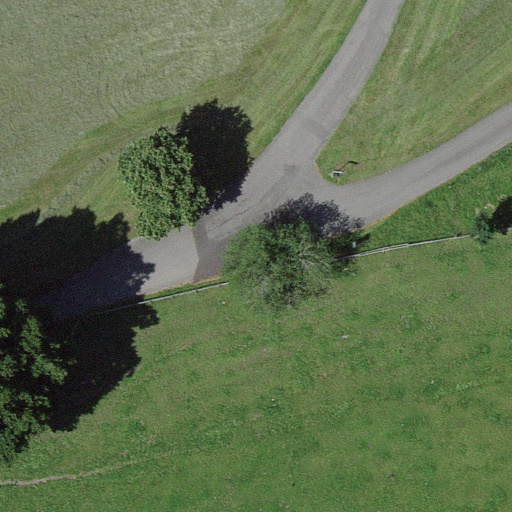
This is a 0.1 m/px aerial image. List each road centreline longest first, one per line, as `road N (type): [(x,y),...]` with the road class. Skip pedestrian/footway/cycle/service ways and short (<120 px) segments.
road 1 (residential): [(0,323),(161,264),(236,223),(323,121),(388,0)]
road 2 (track): [(511,125),(391,194),(318,221),(236,223)]
